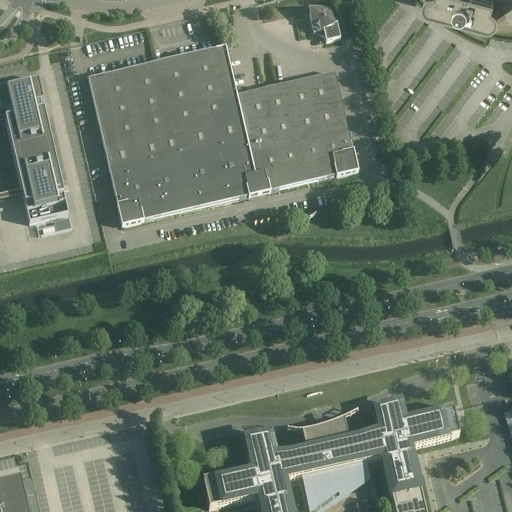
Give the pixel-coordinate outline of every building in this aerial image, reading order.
[(428,8),(429,8),(487,24),(488,24),(489,24),(490,24),(491,24),(492,24),(493,23),(494,23),(494,22),(495,21),(496,21),(497,20),(497,19),(497,18),(498,17),(498,15),(498,14),(498,13),(498,12),(497,10),(496,9),(494,8),(492,6),(493,0),(424,0),(424,1),(425,2),(425,3),(425,4),(426,5),(426,6),(427,6),(428,7),(428,8)] [(329,10),(309,15),(312,31),(319,34),(323,33),(326,45),(340,41),(337,26),(333,27),(329,10)] [(258,195),(237,99),(225,50),(88,82),(122,229),(250,199),(249,197),(258,195)] [(357,175),(352,155),(334,76),(237,99),(258,195),(267,193),(268,195),(357,175)] [(39,82),(0,90),(0,111),(0,113),(4,112),(5,115),(6,122),(5,122),(18,178),(29,227),(68,218),(44,113),(42,114),(42,112),(44,111),(44,108),(43,105),(40,106),(40,104),(44,103),(39,82)] [(449,145),(407,155),(408,162),(409,167),(445,159),(445,156),(444,154),(451,152),(449,145)] [(408,162),(407,155),(400,157),(401,164),(408,162)] [(69,221),(54,224),(56,235),(71,231),(69,221)] [(327,427),(323,428),(318,430),(314,431),(306,432),(301,433),(306,452),(275,459),(273,452),(271,452),(268,440),(266,440),(248,450),(250,457),(248,458),(251,472),(202,483),(208,511),(209,511),(258,501),(260,511),(290,511),(284,484),(301,480),(308,511),(311,511),(339,493),(342,498),(368,480),(365,465),(382,461),(393,511),(423,511),(410,451),(459,439),(456,428),(452,413),(452,411),(403,422),(400,408),(374,414),(378,428),(379,435),(349,442),(345,428),(343,421),(339,422),(335,424),(331,426),(327,427)] [(21,511),(18,496),(0,500),(0,511),(21,511)]
